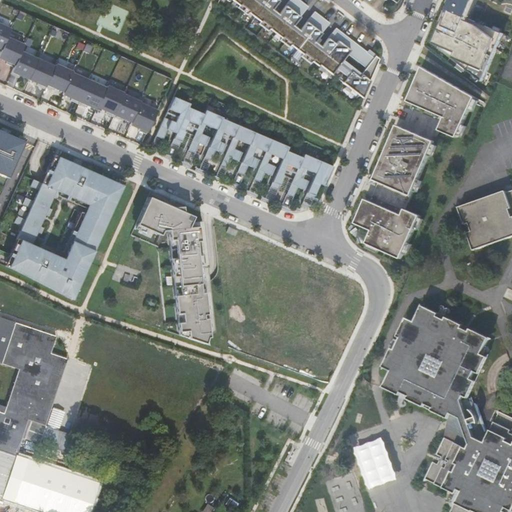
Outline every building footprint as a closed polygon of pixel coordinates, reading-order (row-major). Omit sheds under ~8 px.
[(226,0),(230,2),(231,0),(232,0),(240,6),(250,13),(261,22),(271,30),(282,38),(292,46),(303,55),(313,62),(319,67),(320,65),(331,74),(333,76),(357,94),(359,96),(362,98),(379,59),(376,57),(366,69),(362,75),(359,78),(351,72),(347,77),(344,75),(347,72),(339,66),(343,60),(348,54),(359,63),(367,52),(336,28),(322,47),(315,42),(330,23),(315,12),(300,30),(294,26),(308,7),(299,0),(290,0),(279,14),(273,10),(280,0),(226,0)] [(450,0),(433,52),(489,71),(503,30),(469,19),(475,0),(450,0)] [(250,13),(240,6),(238,8),(248,16),(250,13)] [(146,133),(157,109),(140,101),(140,100),(123,93),(124,92),(107,84),(106,86),(72,71),(73,70),(56,62),(55,65),(21,49),(24,42),(7,35),(11,27),(0,21),(0,48),(1,49),(0,51),(0,55),(3,57),(5,57),(8,58),(7,59),(6,61),(14,65),(11,72),(19,76),(20,73),(20,72),(23,74),(24,75),(33,80),(34,79),(36,79),(39,80),(38,81),(37,83),(45,87),(46,85),(53,88),(55,86),(55,85),(58,86),(59,88),(64,90),(63,93),(67,95),(70,94),(72,96),(72,97),(71,99),(86,106),(87,104),(88,102),(91,104),(92,106),(96,108),(97,106),(102,108),(104,107),(107,109),(107,110),(105,112),(121,119),(122,117),(123,116),(126,117),(126,119),(131,121),(130,123),(135,125),(137,124),(140,126),(139,127),(138,129),(146,133)] [(271,30),(261,22),(259,24),(269,32),(271,30)] [(292,46),(282,38),(280,40),(290,48),(292,46)] [(367,52),(359,63),(366,69),(376,57),(376,56),(369,50),(367,52)] [(313,62),(303,55),(301,57),(311,64),(313,62)] [(362,75),(343,60),(339,66),(347,72),(344,75),(347,77),(351,72),(359,78),(362,75)] [(421,73),(407,107),(438,120),(440,116),(445,119),(444,123),(439,135),(456,142),(457,141),(462,130),(468,115),(473,104),(474,102),(421,73)] [(165,115),(161,124),(168,127),(177,131),(184,134),(186,130),(185,129),(189,119),(200,123),(193,138),(200,141),(206,144),(211,135),(203,131),(207,123),(218,128),(210,146),(217,149),(223,152),(227,142),(220,139),(224,130),(234,135),(226,153),(233,156),(239,159),(243,150),(235,146),(239,138),(250,143),(242,161),(249,164),(256,167),(260,157),(252,154),(256,145),(267,150),(272,138),(255,131),(223,117),(223,115),(206,108),(204,112),(189,105),(190,102),(175,95),(169,106),(180,111),(176,120),(165,115)] [(473,104),(468,115),(472,117),(477,106),(473,104)] [(36,136),(0,120),(0,220),(5,209),(0,207),(0,163),(21,173),(36,136)] [(168,127),(161,124),(157,134),(163,137),(168,127)] [(466,131),(462,130),(457,141),(461,142),(466,131)] [(184,134),(177,131),(173,141),(179,144),(184,134)] [(433,149),(434,146),(396,131),(374,186),(384,190),(386,186),(392,189),(391,193),(411,201),(413,196),(418,185),(428,160),(433,149)] [(200,141),(193,138),(189,148),(196,151),(200,141)] [(267,150),(259,167),(266,170),(273,173),(277,164),(269,161),(272,152),(284,157),(276,175),(283,178),(285,174),(284,173),(288,163),(298,167),(292,182),(299,185),(305,188),(309,179),(301,175),(305,167),(316,172),(311,182),(319,186),(320,182),(326,184),(334,166),(304,152),(303,156),(287,149),(289,145),(272,138),(267,150)] [(217,149),(210,146),(206,155),(212,158),(217,149)] [(437,151),(433,149),(428,160),(432,162),(437,151)] [(55,152),(49,164),(54,166),(59,154),(55,152)] [(233,156),(226,153),(222,162),(229,165),(233,156)] [(20,238),(14,252),(11,250),(10,253),(13,255),(9,264),(67,294),(69,289),(75,292),(123,183),(117,180),(59,154),(54,166),(49,164),(46,171),(51,173),(46,182),(42,181),(34,199),(26,195),(23,202),(31,206),(26,217),(18,214),(15,220),(23,224),(17,237),(20,238)] [(249,164),(242,161),(238,170),(245,173),(249,164)] [(266,170),(259,167),(255,177),(261,180),(266,170)] [(46,171),(42,181),(46,182),(51,173),(46,171)] [(283,178),(276,175),(271,185),(279,188),(283,178)] [(299,185),(292,182),(288,192),(294,195),(299,185)] [(319,186),(311,182),(306,194),(313,198),(319,186)] [(418,185),(413,196),(418,198),(422,187),(418,185)] [(476,252),(511,240),(511,204),(508,193),(462,208),(467,226),(471,225),(474,233),(470,234),(476,252)] [(191,220),(194,214),(148,194),(136,222),(160,233),(163,228),(165,222),(168,223),(177,222),(179,219),(184,221),(185,218),(191,220)] [(380,255),(403,265),(405,259),(410,248),(416,234),(421,222),(421,221),(406,215),(403,221),(401,226),(395,223),(397,218),(366,205),(355,229),(372,237),(367,249),(369,250),(380,255)] [(208,317),(210,332),(215,331),(202,218),(194,214),(191,220),(185,218),(184,221),(179,219),(177,222),(168,223),(165,222),(163,228),(168,227),(198,224),(200,238),(196,239),(197,249),(201,249),(204,274),(200,275),(201,287),(205,286),(208,312),(204,312),(205,318),(208,317)] [(424,224),(421,222),(416,234),(420,235),(424,224)] [(200,238),(198,224),(168,227),(169,237),(175,237),(177,255),(172,256),(173,274),(179,273),(181,292),(176,293),(178,311),(182,310),(183,319),(179,320),(180,330),(188,329),(189,335),(206,341),(208,335),(210,335),(210,332),(208,317),(205,318),(204,312),(208,312),(205,286),(201,287),(200,275),(204,274),(201,249),(197,249),(196,239),(200,238)] [(20,238),(17,237),(11,250),(14,252),(20,238)] [(414,249),(410,248),(405,259),(409,261),(414,249)] [(380,255),(369,250),(367,254),(378,259),(380,255)] [(126,271),(123,280),(136,285),(139,275),(126,271)] [(441,317),(442,314),(425,306),(417,323),(408,319),(399,338),(402,339),(397,351),(394,350),(385,369),(392,372),(385,387),(402,395),(404,393),(410,396),(409,399),(427,407),(428,405),(434,408),(433,411),(450,419),(453,414),(463,418),(471,444),(470,449),(448,438),(440,453),(444,456),(440,463),(436,461),(428,478),(458,494),(460,490),(464,492),(454,511),(509,511),(507,510),(509,507),(511,508),(511,416),(502,411),(491,433),(486,441),(476,436),(464,401),(466,398),(470,399),(473,393),(478,381),(474,379),(477,373),(481,375),(490,357),(484,355),(492,339),(473,329),(472,332),(465,329),(466,326),(449,318),(447,320),(441,317)] [(0,495),(3,496),(2,499),(43,511),(91,511),(101,482),(19,455),(25,438),(31,420),(47,426),(47,425),(70,357),(53,351),(58,335),(0,315),(0,495)] [(486,441),(491,433),(473,393),(470,399),(466,398),(464,401),(476,436),(486,441)] [(47,425),(47,426),(31,420),(25,438),(42,444),(68,452),(74,434),(47,425)] [(328,511),(325,497),(316,499),(319,511),(328,511)]
